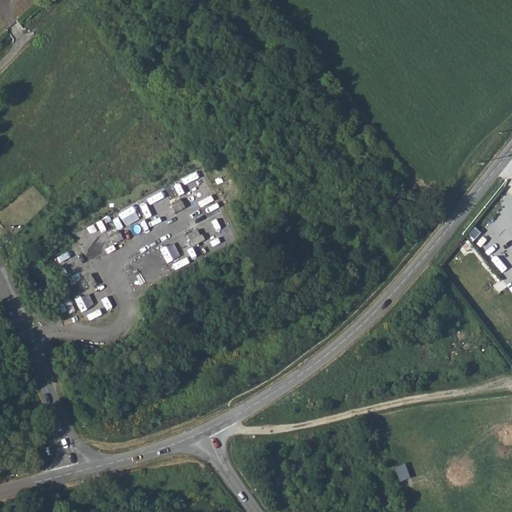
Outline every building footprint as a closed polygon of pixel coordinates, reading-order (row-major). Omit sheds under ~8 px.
[(171,207),(174,212),(185,207),(182,202),(171,207)] [(119,211),(126,223),(140,215),(133,203),(119,211)] [(222,226),(212,231),(218,244),(228,239),(222,226)] [(186,235),(192,246),(202,240),(196,230),(186,235)] [(109,238),(112,244),(122,239),(120,233),(109,238)] [(70,279),(84,274),(78,260),(65,265),(70,279)] [(85,277),(91,287),(96,284),(90,274),(85,277)] [(62,300),(69,313),(74,311),(68,297),(62,300)]
